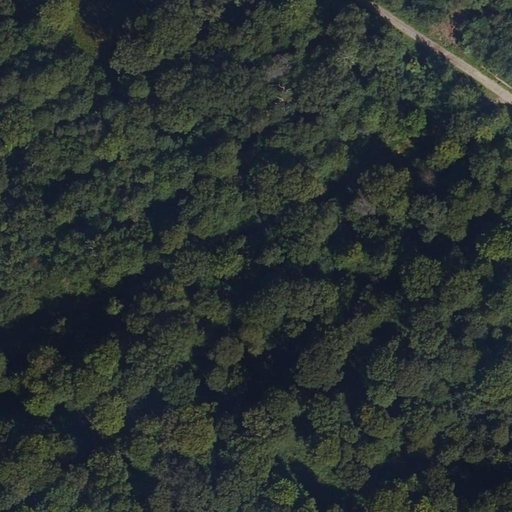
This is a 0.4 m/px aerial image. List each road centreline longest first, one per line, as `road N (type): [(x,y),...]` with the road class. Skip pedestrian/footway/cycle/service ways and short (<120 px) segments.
road 1 (unknown): [(501,95),(0,344)]
road 2 (track): [(80,304),(182,363),(228,511)]
road 3 (track): [(359,0),(511,102)]
